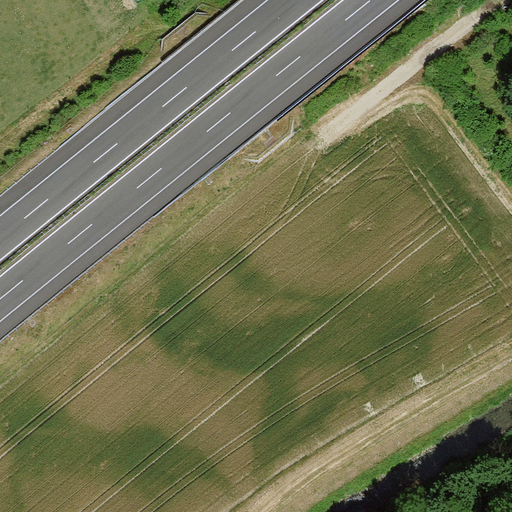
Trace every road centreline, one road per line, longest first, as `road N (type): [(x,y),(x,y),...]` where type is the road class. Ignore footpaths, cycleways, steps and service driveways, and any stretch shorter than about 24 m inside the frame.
road 1 (motorway): [(0,302),(373,0)]
road 2 (motorway): [(294,0),(0,237)]
road 3 (track): [(496,0),(324,135)]
road 4 (track): [(0,147),(163,18)]
